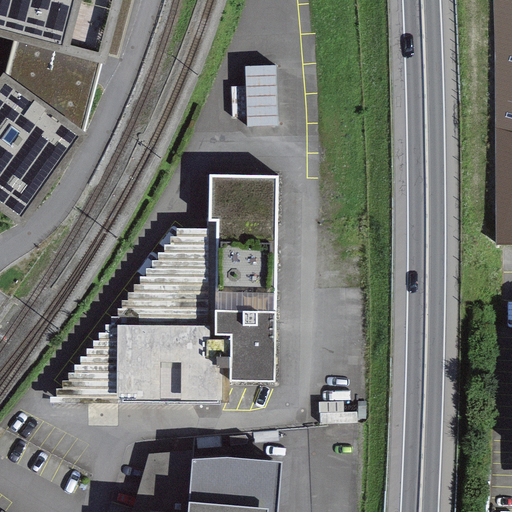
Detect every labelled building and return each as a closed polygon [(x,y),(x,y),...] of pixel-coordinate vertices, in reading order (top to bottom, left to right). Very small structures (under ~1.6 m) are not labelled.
[(0,0),(0,34),(15,38),(7,68),(0,79),(0,199),(22,215),(91,126),(122,0),(0,0)] [(511,0),(493,0),(497,244),(511,244),(511,0)] [(265,80),(237,81),(240,141),(268,139),(265,80)] [(202,237),(171,237),(42,411),(42,416),(217,416),(217,395),(268,395),(268,187),(202,187),(202,237)] [(192,458),(188,511),(277,511),(282,461),(227,456),(192,458)] [(188,511),(192,458),(151,461),(130,511),(188,511)]
